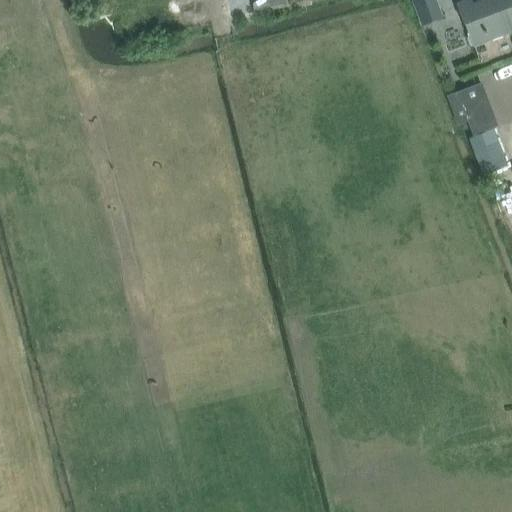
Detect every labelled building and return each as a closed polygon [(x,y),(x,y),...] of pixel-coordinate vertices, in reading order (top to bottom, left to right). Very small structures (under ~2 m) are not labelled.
[(436,0),(413,0),(411,1),(416,14),(438,6),(436,0)] [(470,0),(462,0),(456,2),(464,23),(465,23),(473,45),(504,34),(511,30),(511,0),(480,0),(472,3),(470,0)] [(132,41),(130,27),(110,31),(112,45),(132,41)] [(500,125),(484,82),(446,96),(457,124),(468,120),(473,135),(500,125)] [(494,128),(469,138),(483,175),(508,165),(494,128)]
